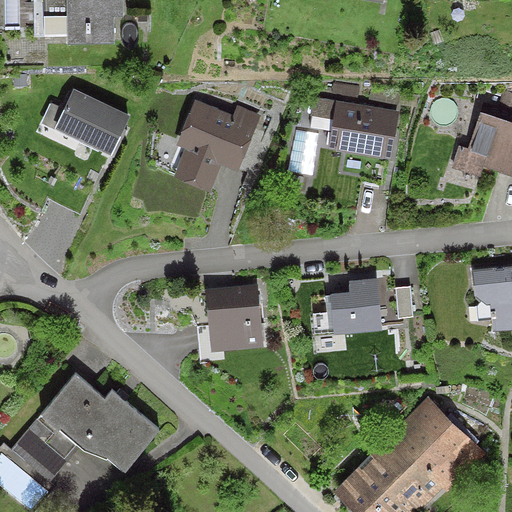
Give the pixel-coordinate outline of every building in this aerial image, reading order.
[(42,0),(43,3),(33,4),(33,34),(67,34),(67,41),(111,40),(111,12),(120,12),(119,0),(42,0)] [(55,125),(109,151),(121,127),(126,116),(72,90),(55,125)] [(231,120),(194,104),(179,142),(193,148),(186,167),(211,177),(219,158),(235,165),(254,116),(235,108),(231,120)] [(347,140),(345,149),(365,153),(360,181),(379,185),(384,156),(392,113),(340,104),(334,138),(347,140)] [(483,153),(481,161),(499,167),(511,171),(511,116),(483,107),(469,149),(483,153)] [(511,266),(504,267),(471,270),(473,298),(489,311),(490,328),(511,326),(511,275),(511,266)] [(388,290),(376,292),(375,279),(356,281),(349,281),(350,292),(330,294),(333,330),(391,325),(388,290)] [(396,317),(411,316),(409,286),(394,287),(396,317)] [(221,346),(259,342),(254,290),(234,292),(228,292),(228,297),(214,299),(207,299),(209,326),(220,325),(221,346)] [(89,432),(126,464),(157,428),(130,405),(124,400),(115,393),(110,388),(103,397),(73,372),(17,439),(28,448),(20,457),(44,478),(70,447),(43,424),(51,414),(82,441),(89,432)] [(403,511),(472,444),(426,397),(409,414),(413,417),(351,478),(342,487),(337,492),(357,511),(403,511)]
